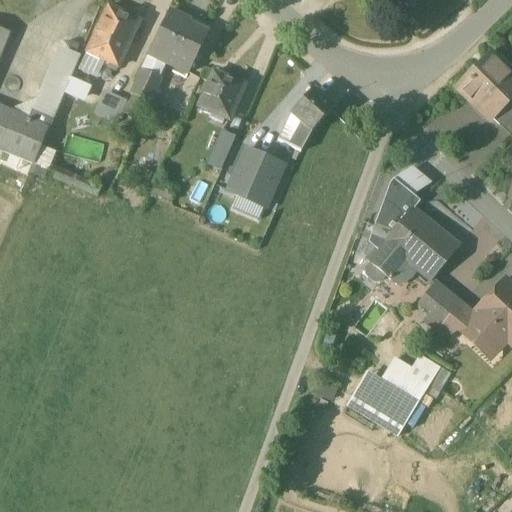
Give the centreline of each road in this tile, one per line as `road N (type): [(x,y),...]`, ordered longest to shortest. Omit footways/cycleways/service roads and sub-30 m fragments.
road 1 (track): [(392,105),(245,511)]
road 2 (residential): [(387,86),(402,124),(511,231)]
road 3 (unclassified): [(387,86),(329,60),(267,0)]
road 4 (unclassified): [(500,0),(446,52),(387,86)]
